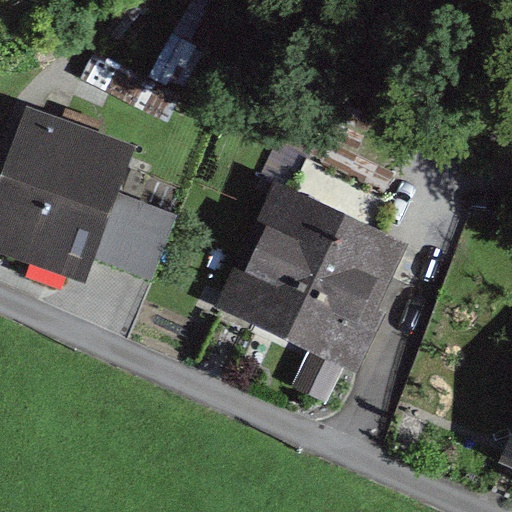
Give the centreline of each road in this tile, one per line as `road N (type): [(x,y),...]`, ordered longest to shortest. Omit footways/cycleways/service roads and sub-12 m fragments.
road 1 (residential): [(0,295),(488,511)]
road 2 (track): [(465,181),(502,0)]
